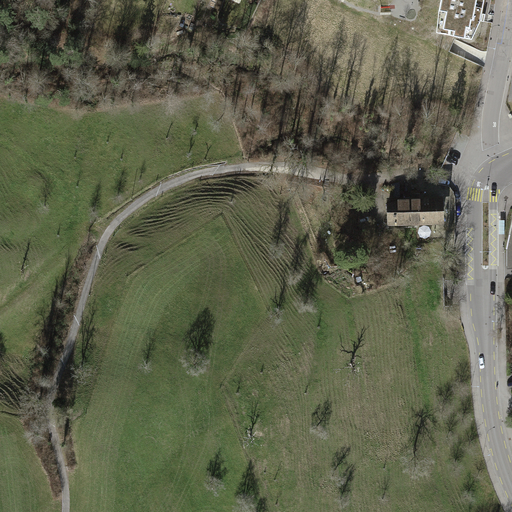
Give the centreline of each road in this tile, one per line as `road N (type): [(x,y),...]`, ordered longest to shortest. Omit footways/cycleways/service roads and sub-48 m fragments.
road 1 (track): [(487,182),(246,166),(196,173),(130,206),(102,238),(49,397),(63,511)]
road 2 (tertiary): [(511,485),(489,398),(485,196),(494,172)]
road 3 (residential): [(511,0),(492,117),(494,172)]
